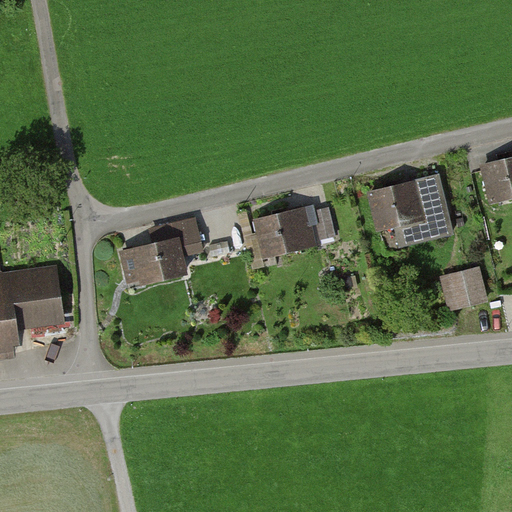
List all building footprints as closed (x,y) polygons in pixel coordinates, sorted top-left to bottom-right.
[(511,158),(487,165),(498,209),(511,205),(511,158)] [(462,237),(447,175),(376,193),(386,235),(404,231),(408,250),(462,237)] [(315,207),(261,220),(271,260),(326,247),(325,242),(341,238),(334,209),(316,214),(315,207)] [(202,222),(184,226),(187,239),(127,252),(136,292),(196,278),(192,257),(208,254),(202,222)] [(0,359),(27,356),(24,333),(69,326),(60,267),(6,275),(0,233),(0,359)] [(487,272),(449,281),(457,313),(495,304),(487,272)]
